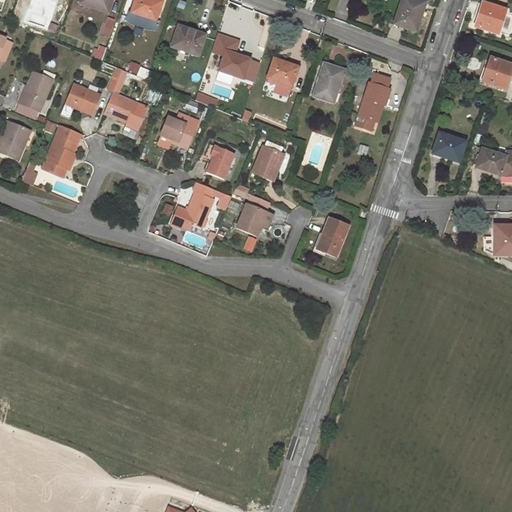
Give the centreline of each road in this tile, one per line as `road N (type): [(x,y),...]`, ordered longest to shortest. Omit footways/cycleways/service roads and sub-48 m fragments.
road 1 (residential): [(354,306),(278,270),(206,266),(137,238)]
road 2 (unclassified): [(284,511),(354,306)]
road 3 (residential): [(137,238),(160,182),(103,160),(79,224)]
road 4 (unclassified): [(432,66),(257,0)]
road 5 (unclassified): [(386,202),(432,66)]
road 6 (residential): [(386,202),(511,202)]
